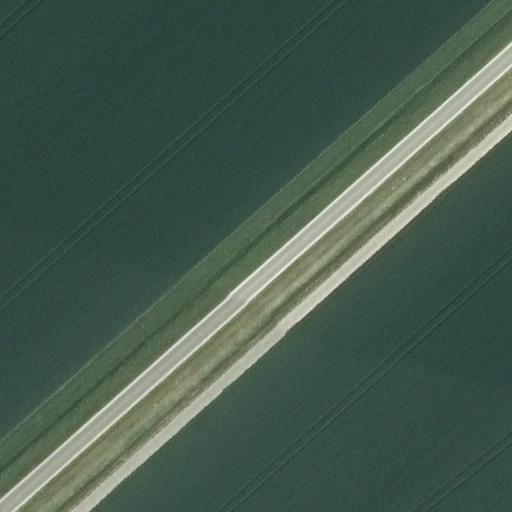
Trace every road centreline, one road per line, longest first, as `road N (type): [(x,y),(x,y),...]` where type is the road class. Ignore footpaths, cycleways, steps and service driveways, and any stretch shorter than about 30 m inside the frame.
road 1 (unclassified): [(1,511),(511,60)]
road 2 (track): [(78,511),(511,123)]
